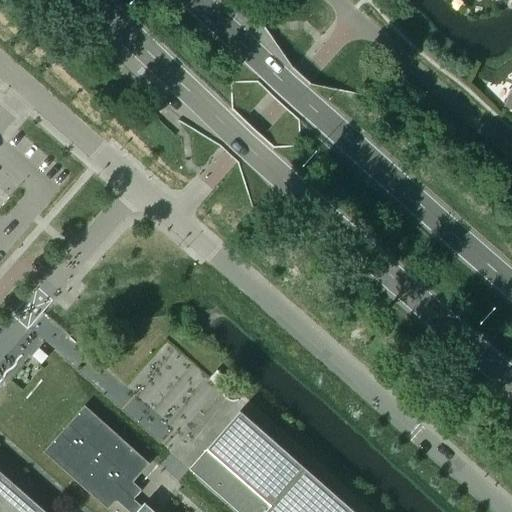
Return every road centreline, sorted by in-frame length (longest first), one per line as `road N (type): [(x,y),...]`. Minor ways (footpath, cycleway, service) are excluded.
road 1 (unclassified): [(0,65),(509,511)]
road 2 (primary): [(95,0),(277,176),(511,382)]
road 3 (primary): [(511,285),(196,0)]
